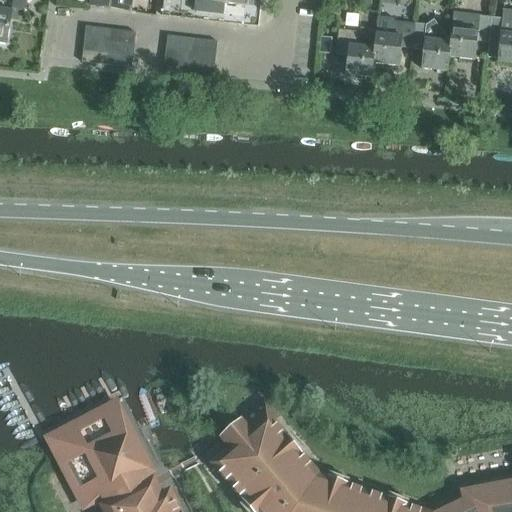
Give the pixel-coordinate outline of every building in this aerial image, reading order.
[(14,0),(13,11),(0,8),(0,43),(7,45),(11,21),(23,23),(26,0),(14,0)] [(127,0),(92,0),(92,4),(92,6),(126,11),(127,0)] [(197,0),(196,11),(225,14),(226,3),(247,5),(247,0),(197,0)] [(500,22),(491,20),(488,45),(487,59),(497,60),(497,64),(511,65),(511,12),(501,11),(500,22)] [(477,44),(488,45),(491,20),(453,16),(450,45),(449,60),(475,63),(477,44)] [(375,51),(373,66),(374,66),(399,69),(401,50),(411,51),(414,27),(392,24),(393,21),(377,19),(376,34),(374,51),(375,51)] [(447,74),(449,60),(450,45),(434,23),(426,28),(414,27),(411,51),(423,53),(421,71),(447,74)] [(85,39),(110,42),(111,29),(86,26),(85,39)] [(111,29),(110,42),(135,45),(136,32),(111,29)] [(376,34),(362,33),(361,36),(339,33),(336,58),(348,59),(345,78),(372,81),(374,66),(373,66),(375,51),(374,51),(376,34)] [(191,51),(192,38),(168,35),(166,48),(191,51)] [(192,38),(191,51),(217,54),(218,41),(192,38)] [(321,38),(319,54),(329,55),(331,39),(321,38)] [(84,51),(108,54),(110,42),(85,39),(84,51)] [(110,42),(108,54),(133,57),(135,45),(110,42)] [(190,63),(191,51),(166,48),(165,60),(190,63)] [(108,54),(84,51),(82,62),(107,65),(108,54)] [(191,51),(190,63),(215,66),(217,54),(191,51)] [(108,54),(107,65),(132,68),(133,57),(108,54)] [(189,74),(190,63),(165,60),(164,71),(189,74)] [(190,63),(189,74),(214,77),(215,66),(190,63)] [(511,511),(511,479),(459,490),(460,499),(434,511),(413,511),(406,510),(408,506),(386,498),(385,502),(347,489),(348,485),(327,478),(325,481),(318,479),(298,456),(301,454),(286,436),(283,439),(256,407),(222,437),(235,453),(219,467),(247,499),(244,501),(253,511),(511,511)] [(150,471),(119,411),(98,422),(102,429),(70,446),(86,478),(79,482),(90,503),(105,494),(114,511),(175,511),(168,498),(159,503),(144,474),(150,471)]
